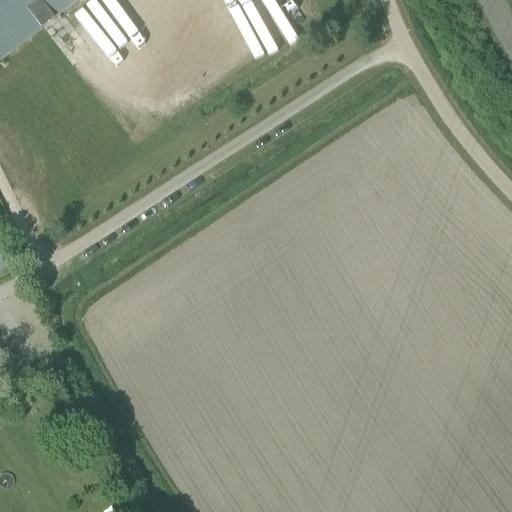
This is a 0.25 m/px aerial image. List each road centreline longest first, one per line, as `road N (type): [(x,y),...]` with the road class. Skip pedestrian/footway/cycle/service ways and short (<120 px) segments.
road 1 (unclassified): [(0,297),(405,40)]
road 2 (unclassified): [(511,194),(450,123),(405,40)]
